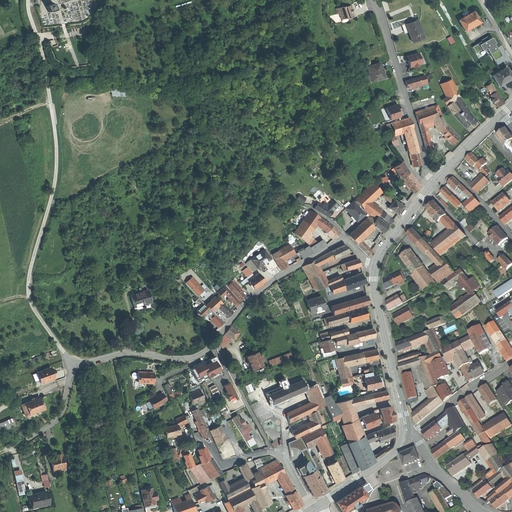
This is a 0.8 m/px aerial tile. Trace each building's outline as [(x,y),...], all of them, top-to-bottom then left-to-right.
[(46,6),(45,6),(48,13),(55,10),(52,3),(46,6)] [(343,7),(336,9),(338,14),(339,14),(341,20),(346,18),(346,20),(355,17),(353,12),(352,13),(351,10),(352,10),(351,5),(343,8),(343,7)] [(459,21),(465,31),(474,26),(479,23),(473,12),(469,15),(464,18),(459,21)] [(418,20),(403,26),(405,33),(408,31),(410,36),(412,42),(424,38),(418,20)] [(451,44),(455,42),(451,35),(447,38),(451,44)] [(479,45),(473,48),(476,54),(481,51),(482,52),(486,50),(489,55),(491,54),(495,61),(502,56),(499,50),(496,51),(493,45),(495,44),(492,39),(489,40),(488,38),(481,41),(483,44),(479,45)] [(419,54),(407,57),(411,69),(423,65),(419,54)] [(380,63),(367,67),(372,82),(385,78),(383,70),(380,63)] [(506,68),(493,76),(499,86),(505,82),(511,78),(506,68)] [(425,76),(419,78),(421,84),(421,87),(428,85),(425,76)] [(407,88),(421,84),(419,78),(405,82),(406,85),(407,88)] [(451,79),(440,84),(445,96),(446,98),(450,104),(451,103),(456,100),(459,98),(454,90),(456,89),(451,79)] [(487,86),(492,94),(497,92),(491,83),(487,86)] [(112,96),(125,96),(125,92),(125,87),(112,87),(112,92),(112,96)] [(492,94),(490,96),(493,99),(495,103),(498,107),(501,105),(504,103),(497,92),(492,94)] [(446,106),(450,104),(446,98),(441,101),(446,106)] [(466,106),(459,98),(456,100),(462,109),(466,106)] [(457,111),(451,103),(450,104),(446,106),(452,114),(457,111)] [(398,105),(386,109),(390,122),(401,118),(398,112),(401,111),(398,105)] [(437,106),(433,107),(437,119),(441,117),(437,106)] [(415,113),(419,125),(424,124),(433,120),(437,119),(433,107),(415,113)] [(477,121),(468,111),(465,114),(463,116),(466,119),(468,121),(472,125),(474,123),(477,121)] [(446,125),(441,117),(437,119),(433,120),(439,131),(446,125)] [(393,135),(405,132),(412,129),(410,124),(409,118),(390,123),(393,135)] [(458,138),(446,125),(439,131),(451,145),(455,141),(458,138)] [(405,132),(411,154),(418,152),(412,129),(405,132)] [(498,136),(505,146),(507,144),(511,140),(511,136),(506,129),(502,133),(498,136)] [(431,149),(426,131),(421,133),(426,150),(431,149)] [(396,136),(391,138),(394,148),(399,146),(396,136)] [(411,154),(410,154),(413,167),(421,165),(419,158),(418,152),(411,154)] [(466,159),(474,168),(476,165),(480,162),(479,161),(472,153),(469,156),(466,159)] [(378,178),(384,187),(397,178),(396,177),(401,174),(407,170),(401,162),(387,172),(382,175),(378,178)] [(489,172),(484,166),(480,170),(485,175),(489,172)] [(501,183),(504,187),(511,180),(511,174),(509,171),(507,173),(503,170),(497,175),(501,178),(503,181),(501,183)] [(419,186),(409,173),(402,179),(413,194),(416,190),(419,186)] [(474,190),(477,194),(490,182),(483,175),(470,187),(474,190)] [(451,180),(448,183),(456,191),(462,185),(454,177),(451,180)] [(355,199),(368,215),(377,209),(372,205),(369,202),(380,191),(372,182),(355,199)] [(467,190),(462,185),(456,191),(457,192),(457,191),(461,195),(463,193),(464,193),(467,190)] [(450,199),(453,196),(445,188),(443,190),(441,192),(449,200),(450,199)] [(473,197),(467,190),(464,193),(470,200),(473,197)] [(296,199),(302,203),(305,198),(300,194),(296,199)] [(382,196),(392,203),(394,200),(385,194),(382,196)] [(504,194),(492,203),(496,207),(499,211),(504,207),(505,208),(511,203),(508,199),(504,194)] [(462,205),(453,196),(450,199),(459,208),(462,205)] [(480,204),(473,197),(470,200),(464,205),(471,212),(480,204)] [(388,208),(397,215),(400,210),(403,206),(394,200),(392,203),(388,208)] [(324,202),(322,206),(332,212),(339,206),(333,201),(329,205),(325,203),(324,202)] [(345,208),(347,211),(356,205),(353,202),(350,204),(345,208)] [(431,206),(427,209),(439,223),(442,220),(447,216),(435,202),(431,206)] [(317,203),(314,208),(320,213),(327,217),(332,212),(322,206),(317,203)] [(356,205),(347,211),(352,216),(356,221),(364,215),(356,205)] [(511,209),(500,218),(506,225),(511,219),(511,209)] [(296,229),(306,236),(306,235),(316,222),(320,217),(310,210),(296,229)] [(381,211),(378,215),(390,224),(393,220),(381,211)] [(471,214),(461,223),(465,228),(469,233),(472,230),(468,225),(470,224),(468,221),(473,216),(471,214)] [(348,235),(355,243),(359,240),(374,226),(372,224),(377,219),(368,216),(348,235)] [(459,229),(447,216),(442,220),(453,232),(454,233),(459,229)] [(326,221),(320,217),(316,222),(321,226),(326,221)] [(378,218),(377,219),(372,224),(374,226),(383,233),(386,229),(388,226),(378,218)] [(335,229),(329,223),(324,229),(327,231),(326,232),(333,239),(339,233),(335,229)] [(498,226),(489,234),(490,235),(495,240),(499,246),(509,238),(498,226)] [(303,240),(306,236),(296,229),(293,233),(303,240)] [(407,235),(417,246),(418,245),(424,240),(413,229),(410,232),(407,235)] [(467,237),(459,229),(454,233),(453,232),(434,247),(441,257),(467,237)] [(323,239),(309,248),(312,252),(313,252),(313,253),(326,245),(323,239)] [(359,240),(355,243),(361,249),(365,246),(359,240)] [(432,250),(424,240),(418,245),(427,254),(428,254),(432,250)] [(272,254),(275,258),(281,255),(284,260),(295,254),(289,244),(272,254)] [(344,245),(331,251),(334,257),(334,258),(348,252),(346,249),(344,245)] [(308,246),(303,249),(307,256),(312,252),(309,248),(308,246)] [(370,250),(365,246),(361,249),(366,255),(370,250)] [(300,255),(303,258),(305,257),(307,256),(303,249),(302,248),(298,251),(298,252),(300,255)] [(264,250),(251,260),(257,268),(264,263),(270,259),(264,250)] [(441,259),(432,250),(428,254),(440,266),(445,263),(441,259)] [(331,251),(315,260),(317,265),(334,257),(331,251)] [(401,258),(408,267),(417,260),(410,251),(405,254),(401,258)] [(485,255),(492,263),(494,261),(488,253),(485,255)] [(281,255),(275,258),(281,270),(285,268),(288,266),(284,260),(281,255)] [(497,269),(501,274),(511,264),(511,262),(505,255),(499,260),(503,264),(497,269)] [(344,263),(346,270),(360,266),(359,262),(358,259),(344,263)] [(245,263),(252,272),(257,268),(251,260),(245,263)] [(315,260),(305,266),(311,278),(321,273),(320,270),(317,265),(315,260)] [(408,267),(414,275),(423,269),(417,260),(408,267)] [(454,271),(447,261),(445,263),(440,266),(435,269),(430,272),(438,282),(454,271)] [(430,273),(430,272),(435,269),(430,263),(425,267),(430,273)] [(303,267),(309,279),(311,278),(305,266),(303,267)] [(424,268),(423,269),(414,275),(426,292),(437,285),(424,268)] [(461,280),(466,288),(472,284),(462,270),(456,274),(461,280)] [(386,285),(386,290),(406,280),(402,272),(385,280),(386,285)] [(321,273),(311,278),(318,290),(328,285),(326,282),(321,273)] [(345,289),(346,291),(364,283),(362,279),(360,273),(342,281),(345,289)] [(257,277),(258,279),(262,284),(266,280),(261,274),(257,277)] [(448,290),(461,280),(456,274),(443,283),(446,287),(448,290)] [(204,289),(194,276),(187,282),(198,294),(204,289)] [(340,276),(326,282),(328,285),(342,279),(340,276)] [(315,291),(318,290),(311,278),(309,279),(315,291)] [(247,287),(251,292),(257,287),(262,284),(258,279),(256,281),(247,287)] [(337,292),(345,289),(342,281),(329,285),(331,291),(337,292)] [(498,297),(499,298),(511,289),(511,281),(495,293),(496,294),(498,293),(500,296),(498,297)] [(466,288),(471,295),(475,292),(477,291),(475,288),(472,284),(466,288)] [(220,297),(224,294),(235,306),(239,302),(224,285),(216,292),(220,297)] [(242,292),(237,286),(231,291),(240,301),(243,299),(246,296),(242,292)] [(146,288),(129,293),(132,303),(140,301),(140,303),(144,302),(150,300),(146,288)] [(454,306),(461,316),(482,302),(475,292),(471,295),(454,306)] [(228,317),(232,312),(215,296),(210,300),(205,305),(212,311),(216,307),(228,317)] [(360,307),(368,304),(367,301),(367,296),(358,299),(360,307)] [(388,302),(389,312),(404,304),(399,296),(388,302)] [(317,315),(325,312),(323,304),(321,297),(307,300),(310,312),(316,311),(317,315)] [(191,306),(194,308),(197,304),(201,308),(204,304),(199,298),(191,306)] [(333,315),(360,307),(358,299),(331,308),(333,315)] [(508,312),(511,317),(511,318),(511,311),(511,310),(508,312),(504,305),(499,308),(500,308),(497,310),(501,316),(501,317),(502,316),(504,315),(508,312)] [(457,319),(461,316),(454,306),(450,309),(457,319)] [(364,307),(346,312),(348,319),(349,323),(367,317),(366,313),(364,307)] [(396,321),(398,325),(414,317),(412,314),(409,308),(393,316),(396,321)] [(326,324),(348,319),(346,312),(324,318),(326,324)] [(207,323),(208,324),(212,320),(205,313),(201,316),(207,323)] [(492,317),(491,318),(492,320),(487,322),(501,344),(507,341),(492,317)] [(431,330),(443,325),(441,319),(428,324),(431,330)] [(209,325),(215,332),(217,330),(219,328),(212,320),(208,324),(209,325)] [(230,326),(225,334),(234,340),(239,333),(230,326)] [(469,332),(480,354),(489,349),(478,327),(469,332),(469,331),(469,332)] [(372,329),(355,333),(357,342),(375,337),(374,333),(372,329)] [(434,330),(422,334),(426,342),(431,355),(443,349),(434,330)] [(345,345),(357,342),(355,333),(343,336),(345,345)] [(414,347),(426,342),(422,334),(410,339),(414,347)] [(474,345),(470,336),(460,341),(464,350),(474,345)] [(148,339),(147,347),(155,349),(156,341),(148,339)] [(330,339),(319,342),(320,347),(322,347),(324,352),(333,350),(333,347),(332,344),(333,344),(332,342),(331,342),(330,339)] [(399,352),(414,347),(410,339),(397,344),(398,348),(399,352)] [(460,369),(462,368),(469,364),(471,363),(464,350),(460,341),(443,349),(446,357),(444,358),(447,365),(449,364),(456,360),(460,369)] [(511,349),(507,341),(501,344),(498,346),(508,362),(511,359),(511,349)] [(376,350),(362,352),(363,360),(364,362),(378,359),(377,354),(376,350)] [(432,355),(417,361),(418,365),(428,391),(436,388),(440,385),(432,363),(443,358),(441,351),(432,355)] [(257,352),(245,356),(249,364),(252,371),(258,368),(262,367),(263,366),(261,361),(259,357),(257,352)] [(267,359),(269,365),(292,358),(291,352),(267,359)] [(358,361),(363,360),(362,352),(352,354),(354,362),(358,361)] [(347,364),(354,362),(352,354),(345,356),(347,364)] [(400,364),(417,359),(416,355),(416,354),(408,356),(409,357),(399,360),(400,364)] [(204,362),(191,369),(197,382),(208,377),(211,381),(225,374),(216,356),(210,359),(212,362),(206,366),(204,362)] [(335,359),(340,378),(350,376),(347,364),(345,356),(335,359)] [(444,358),(432,363),(439,379),(451,375),(447,365),(444,358)] [(402,370),(418,365),(417,361),(416,360),(400,365),(402,370)] [(304,362),(311,379),(313,378),(306,361),(304,362)] [(471,363),(469,364),(478,378),(485,374),(479,364),(475,366),(473,362),(471,363)] [(469,364),(462,368),(470,383),(474,380),(478,378),(469,364)] [(40,381),(40,383),(53,378),(51,373),(52,373),(51,371),(50,367),(36,372),(40,381)] [(144,371),(137,371),(137,382),(152,382),(152,371),(144,371)] [(34,383),(40,381),(36,372),(31,374),(34,383)] [(412,373),(403,375),(406,387),(409,399),(418,397),(419,397),(412,373)] [(357,382),(365,381),(364,378),(363,374),(350,376),(340,378),(341,383),(353,380),(353,382),(357,381),(357,382)] [(378,375),(364,378),(365,381),(367,389),(380,386),(379,381),(378,375)] [(289,397),(306,389),(316,385),(313,378),(311,379),(303,383),(302,380),(285,387),(289,397)] [(236,394),(231,382),(224,385),(229,397),(236,394)] [(502,390),(498,393),(506,406),(511,402),(511,387),(509,383),(504,386),(501,388),(502,390)] [(438,389),(441,395),(445,402),(449,398),(453,395),(448,384),(442,386),(438,389)] [(316,385),(306,389),(311,403),(314,411),(325,406),(316,385)] [(484,387),(480,390),(490,406),(491,405),(498,401),(487,385),(484,387)] [(272,404),(289,397),(285,387),(268,395),(270,400),(272,404)] [(428,391),(432,401),(440,395),(436,388),(428,391)] [(191,399),(192,404),(203,399),(199,390),(189,395),(191,399)] [(386,391),(371,394),(373,402),(387,399),(387,395),(386,391)] [(156,395),(147,400),(153,409),(162,404),(161,403),(166,400),(162,393),(159,394),(157,396),(156,395)] [(363,403),(373,402),(371,394),(361,396),(363,403)] [(445,402),(440,395),(432,401),(417,412),(423,419),(445,402)] [(22,403),(26,414),(45,407),(43,402),(40,396),(22,403)] [(332,421),(341,418),(336,403),(333,404),(329,396),(323,399),(332,421)] [(350,405),(363,403),(361,396),(349,400),(350,405)] [(472,396),(467,399),(480,420),(483,418),(486,417),(476,400),(475,401),(472,396)] [(463,402),(459,404),(465,414),(472,410),(466,399),(463,402)] [(355,420),(350,405),(349,400),(336,403),(341,418),(343,424),(355,420)] [(501,406),(498,401),(491,405),(495,410),(501,406)] [(289,423),(314,411),(311,403),(286,415),(289,423)] [(382,419),(383,423),(394,420),(393,413),(391,406),(380,409),(381,415),(382,419)] [(455,407),(445,415),(448,421),(454,431),(456,434),(466,427),(455,407)] [(193,410),(198,421),(199,420),(202,419),(197,409),(193,410)] [(311,422),(313,427),(318,425),(322,423),(318,410),(308,414),(311,422)] [(475,415),(472,410),(465,414),(468,419),(470,418),(475,415)] [(361,417),(366,430),(374,427),(378,424),(377,420),(374,412),(361,417)] [(417,424),(423,419),(417,412),(413,415),(417,424)] [(239,414),(234,417),(249,441),(253,438),(249,433),(254,430),(250,424),(248,425),(243,418),(242,418),(239,414)] [(445,415),(437,422),(441,427),(447,422),(448,421),(445,415)] [(486,433),(475,415),(470,418),(482,435),(486,433)] [(503,417),(488,426),(485,428),(491,438),(511,425),(511,424),(507,415),(503,417)] [(175,420),(177,424),(178,427),(187,423),(183,416),(175,420)] [(10,420),(0,423),(0,432),(13,427),(10,420)] [(355,420),(343,424),(350,442),(361,437),(355,420)] [(319,427),(318,425),(313,427),(311,422),(308,424),(311,431),(319,427)] [(426,437),(429,440),(442,430),(442,429),(441,427),(437,422),(423,432),(426,437)] [(210,435),(204,423),(201,425),(197,426),(200,433),(203,439),(210,435)] [(164,428),(166,438),(180,434),(179,431),(178,427),(177,424),(164,428)] [(341,425),(348,442),(350,442),(343,424),(341,425)] [(295,438),(308,432),(305,425),(292,432),(294,435),(295,438)] [(222,426),(211,431),(217,444),(228,439),(222,426)] [(391,426),(375,432),(377,437),(379,442),(395,436),(393,431),(391,426)] [(306,447),(319,441),(325,438),(321,427),(301,437),(302,439),(306,447)] [(449,440),(447,441),(452,449),(466,439),(460,431),(449,439),(449,440)] [(375,432),(362,437),(365,442),(377,437),(375,432)] [(492,442),(486,433),(482,435),(480,436),(485,445),(492,442)] [(348,442),(347,443),(359,470),(373,461),(372,458),(365,442),(362,437),(361,437),(350,442),(348,442)] [(254,438),(253,438),(249,441),(247,442),(252,448),(258,444),(254,438)] [(319,441),(326,455),(333,452),(326,438),(325,438),(319,441)] [(302,439),(290,443),(291,448),(298,448),(301,449),(303,451),(305,454),(306,457),(306,460),(305,464),(307,465),(309,463),(311,460),(313,459),(311,457),(306,447),(302,439)] [(465,445),(469,452),(477,447),(473,440),(465,445)] [(435,455),(438,459),(452,449),(447,441),(433,451),(435,455)] [(353,474),(359,470),(347,443),(341,446),(353,474)] [(480,450),(487,461),(500,454),(493,444),(480,450)] [(209,458),(206,446),(198,449),(202,460),(209,458)] [(222,451),(224,459),(231,458),(237,456),(235,447),(222,451)] [(469,452),(465,455),(469,461),(480,452),(477,447),(469,452)] [(402,460),(405,466),(420,460),(416,448),(400,454),(402,460)] [(383,450),(372,458),(373,461),(385,453),(383,450)] [(487,461),(494,471),(496,474),(507,466),(500,454),(487,461)] [(313,459),(318,469),(322,467),(315,455),(311,457),(313,459)] [(465,455),(447,467),(450,472),(453,476),(472,464),(469,461),(465,455)] [(50,459),(53,471),(65,469),(62,456),(61,457),(58,457),(55,458),(50,459)] [(216,459),(191,469),(202,484),(225,473),(216,459)] [(257,470),(258,473),(263,482),(264,484),(278,476),(284,473),(276,460),(257,470)] [(305,476),(317,470),(311,460),(309,463),(307,465),(301,468),(305,476)] [(327,466),(334,483),(339,480),(344,478),(336,461),(329,465),(327,466)] [(238,467),(244,479),(245,480),(252,477),(245,463),(241,465),(238,467)] [(503,475),(508,481),(511,485),(511,484),(511,464),(501,472),(503,475)] [(305,476),(316,497),(322,493),(328,490),(317,470),(305,476)] [(483,478),(485,481),(496,474),(494,471),(483,478)] [(491,485),(503,475),(501,472),(488,481),(491,485)] [(257,485),(250,489),(260,509),(270,504),(259,484),(263,482),(258,473),(253,476),(257,485)] [(290,484),(284,473),(278,476),(284,487),(290,484)] [(426,475),(422,476),(425,483),(428,482),(430,477),(426,475)] [(401,484),(408,504),(416,500),(414,494),(418,492),(417,490),(424,487),(423,484),(425,483),(422,476),(413,480),(401,484)] [(222,490),(227,499),(249,488),(245,480),(244,479),(227,487),(222,490)] [(219,483),(222,490),(227,487),(223,480),(219,483)] [(469,491),(471,493),(484,482),(483,480),(469,491)] [(440,490),(443,495),(449,492),(445,487),(443,485),(438,481),(434,485),(437,491),(439,490),(440,490)] [(493,488),(491,485),(488,481),(474,492),(477,496),(479,499),(493,488)] [(497,491),(498,492),(500,494),(511,485),(508,481),(497,491)] [(294,491),(290,484),(284,487),(288,494),(294,491)] [(213,485),(195,495),(200,504),(207,501),(208,503),(220,497),(213,485)] [(336,502),(342,511),(343,511),(353,505),(367,497),(363,490),(360,487),(360,486),(336,502)] [(141,490),(144,506),(151,505),(155,504),(154,498),(156,498),(155,491),(153,492),(152,488),(141,490)] [(227,500),(233,511),(240,507),(249,502),(254,499),(249,489),(227,500)] [(294,490),(294,491),(288,494),(285,495),(292,510),(297,507),(302,504),(294,490)] [(448,511),(451,510),(439,490),(437,491),(432,493),(442,511),(448,511)] [(38,493),(30,495),(33,507),(49,504),(46,491),(38,493)] [(494,506),(497,509),(511,499),(505,491),(491,502),(494,506)] [(443,495),(446,500),(452,496),(449,492),(443,495)] [(489,499),(491,502),(500,494),(498,492),(489,499)] [(172,505),(174,511),(194,511),(195,511),(191,498),(186,500),(181,502),(172,505)] [(260,511),(254,499),(249,502),(254,511),(260,511)] [(424,511),(419,499),(416,500),(408,504),(409,506),(409,507),(411,511),(424,511)] [(225,503),(229,511),(233,511),(228,501),(225,503)]
